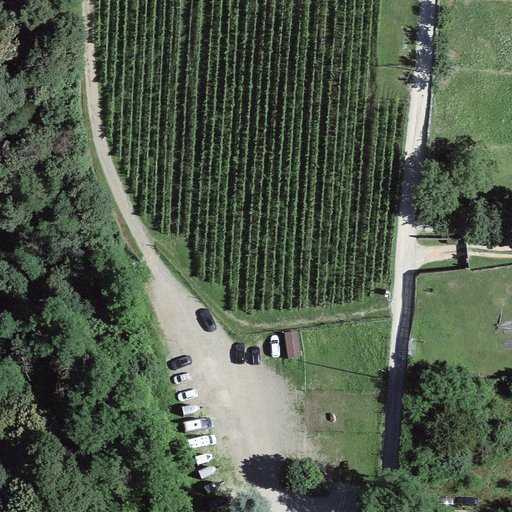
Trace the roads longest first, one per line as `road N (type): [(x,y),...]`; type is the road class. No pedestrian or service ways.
road 1 (unknown): [(291,511),(279,428),(267,403),(194,305),(144,210),(122,144),(96,0)]
road 2 (track): [(425,0),(388,511)]
